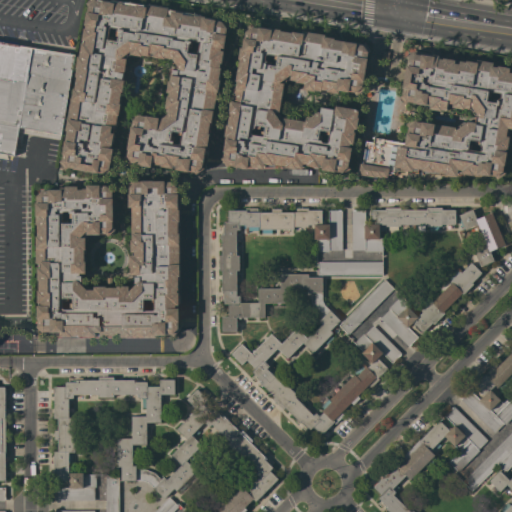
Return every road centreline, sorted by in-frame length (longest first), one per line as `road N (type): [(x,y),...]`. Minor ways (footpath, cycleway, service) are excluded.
road 1 (residential): [(511,191),(209,194)]
road 2 (residential): [(511,271),(325,459)]
road 3 (residential): [(346,472),(511,309)]
road 4 (residential): [(201,359),(0,359)]
road 5 (residential): [(209,194),(201,359)]
road 6 (residential): [(310,464),(201,359)]
road 7 (residential): [(348,478),(336,462),(316,461),(301,476),(301,490),(313,505),(334,507),(348,492),(348,478)]
road 8 (residential): [(29,362),(29,511)]
